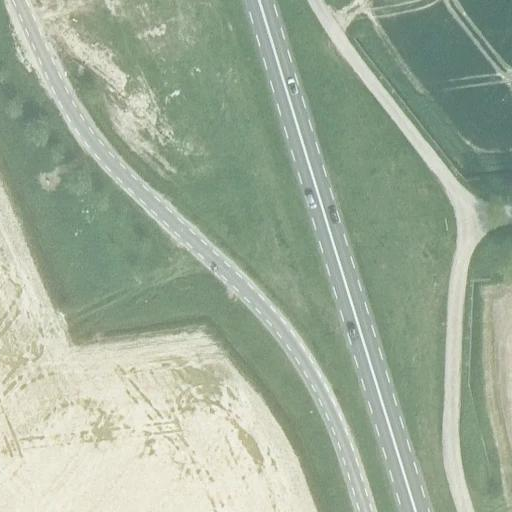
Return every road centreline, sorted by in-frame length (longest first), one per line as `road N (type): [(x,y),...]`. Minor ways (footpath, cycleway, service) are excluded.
road 1 (unclassified): [(363,511),(326,404),(280,328),(86,136),(18,0)]
road 2 (primary): [(258,0),(415,511)]
road 3 (unclassified): [(463,511),(449,439),(454,284),(472,221)]
road 4 (unclassified): [(472,221),(314,0)]
